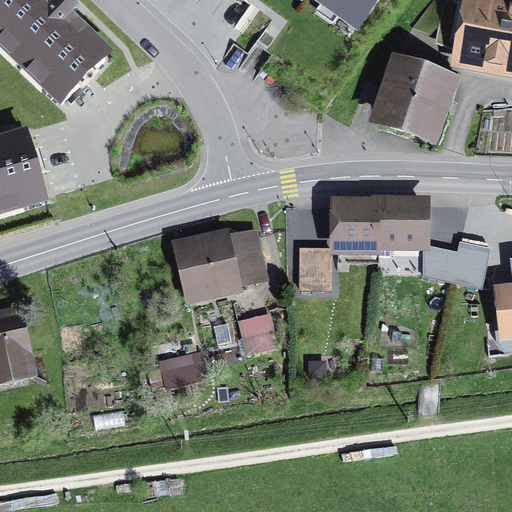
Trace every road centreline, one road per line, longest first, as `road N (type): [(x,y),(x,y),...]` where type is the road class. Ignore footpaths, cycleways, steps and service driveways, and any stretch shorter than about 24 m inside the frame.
road 1 (track): [(0,493),(511,425)]
road 2 (secondary): [(235,194),(373,175),(511,179)]
road 3 (secondary): [(0,266),(235,194)]
road 4 (unclassified): [(235,194),(199,86),(114,0)]
road 5 (track): [(255,190),(276,257),(273,291),(241,306)]
road 6 (track): [(449,177),(478,94),(511,93)]
